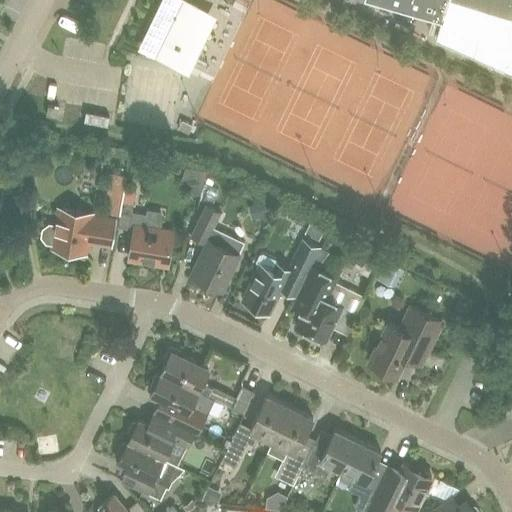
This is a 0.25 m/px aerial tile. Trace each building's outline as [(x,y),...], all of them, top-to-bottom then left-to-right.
[(186,0),(164,0),(142,45),(160,54),(162,50),(182,60),(205,14),(196,9),(198,6),(186,0)] [(511,0),(383,0),(441,17),(436,36),(511,70),(511,0)] [(58,116),(60,107),(48,105),(46,114),(58,116)] [(109,210),(119,211),(121,200),(122,200),(124,188),(110,186),(109,198),(111,198),(109,210)] [(144,223),(145,213),(131,211),(132,202),(122,200),(121,200),(119,211),(117,225),(128,227),(129,222),(133,223),(128,253),(138,255),(138,259),(163,263),(166,248),(170,248),(173,228),(144,223)] [(222,229),(219,233),(210,228),(218,210),(206,205),(192,233),(204,239),(205,238),(208,239),(191,272),(207,280),(207,284),(215,288),(218,286),(221,287),(244,240),(222,229)] [(47,244),(54,245),(86,250),(88,238),(111,242),(115,218),(92,214),(92,211),(60,206),(57,226),(50,225),(44,230),(42,238),(47,244)] [(281,286),(279,288),(295,296),(306,273),(304,273),(318,245),(304,238),(291,264),(289,268),(292,269),(283,287),(281,286)] [(269,310),(279,288),(281,286),(283,287),(292,269),(289,268),(277,261),(276,259),(263,253),(259,254),(256,262),(259,264),(243,297),(252,302),(251,304),(253,307),(261,311),(264,311),(265,308),(269,310)] [(312,265),(308,274),(306,273),(295,296),(296,296),(291,305),(303,311),(297,324),(326,338),(333,324),(343,305),(326,296),(334,279),(336,276),(312,265)] [(419,361),(439,318),(411,304),(400,326),(388,320),(369,358),(372,360),(374,364),(381,368),(386,367),(396,372),(405,354),(419,361)] [(168,361),(163,371),(209,394),(209,395),(244,412),(255,390),(243,384),(236,397),(203,380),(209,367),(182,353),(183,352),(182,349),(173,345),(171,346),(165,358),(166,360),(168,361)] [(209,394),(163,371),(161,375),(159,374),(157,374),(151,386),(152,388),(154,389),(152,392),(159,396),(153,408),(153,409),(173,419),(195,429),(198,430),(204,417),(208,409),(203,407),(209,395),(209,394)] [(254,445),(261,432),(273,438),(289,404),(266,393),(250,425),(250,426),(243,439),(248,441),(254,445)] [(279,477),(293,484),(302,464),(306,458),(286,448),(288,445),(296,449),(305,432),(312,416),(289,404),(273,438),(274,438),(268,450),(287,460),(279,477)] [(175,435),(189,442),(195,429),(173,419),(153,409),(152,410),(147,421),(140,418),(138,421),(136,420),(134,421),(128,433),(129,435),(131,436),(129,439),(165,457),(175,435)] [(343,468),(358,438),(334,427),(324,447),(313,442),(302,464),(325,476),(331,463),(343,468)] [(222,460),(235,467),(246,445),(242,443),(232,438),(222,460)] [(364,510),(387,463),(381,476),(370,470),(380,449),(358,438),(343,468),(354,474),(347,486),(360,493),(354,505),(364,510)] [(129,439),(127,445),(125,444),(122,444),(117,456),(118,458),(120,459),(119,461),(125,464),(118,479),(148,494),(150,491),(162,497),(167,486),(169,487),(172,480),(185,467),(165,457),(129,439)] [(395,511),(401,500),(416,507),(431,474),(404,460),(400,470),(387,463),(364,510),(363,511),(395,511)] [(130,511),(114,492),(98,505),(104,511),(103,511),(130,511)] [(466,497),(459,502),(453,493),(425,511),(480,511),(476,504),(473,504),(471,505),(466,497)]
